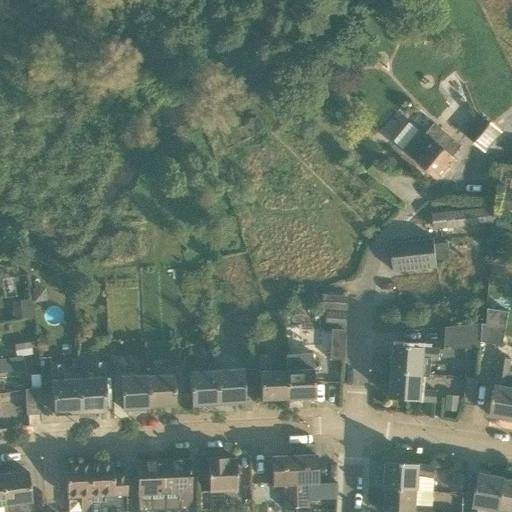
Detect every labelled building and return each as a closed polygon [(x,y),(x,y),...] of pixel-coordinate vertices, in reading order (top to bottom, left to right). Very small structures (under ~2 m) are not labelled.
[(466,133),(486,150),(501,132),(481,115),(466,133)] [(417,161),(416,161),(438,179),(456,158),(453,156),(462,146),(435,123),(425,135),(410,122),(394,141),(404,149),(403,149),(417,161)] [(511,193),(505,192),(502,208),(511,210),(511,193)] [(492,207),(454,212),(434,214),(436,229),(494,223),(492,207)] [(449,241),(435,243),(434,239),(391,244),(394,272),(437,267),(436,261),(450,259),(449,241)] [(322,296),(321,309),(346,310),(347,297),(322,296)] [(27,302),(12,305),(14,319),(29,317),(27,302)] [(509,312),(489,308),(488,308),(487,323),(484,323),(482,324),(481,342),(482,342),(500,345),(503,346),(503,345),(509,312)] [(326,312),(325,324),(345,326),(346,313),(326,312)] [(481,342),(482,324),(482,323),(466,325),(446,327),(444,347),(455,348),(480,350),(481,342)] [(343,360),(345,330),(331,329),(329,359),(343,360)] [(395,345),(393,372),(422,374),(423,358),(440,360),(440,349),(395,345)] [(302,370),(286,371),(287,399),(314,398),(312,353),(301,353),(302,370)] [(22,367),(35,365),(34,355),(32,355),(14,357),(0,359),(0,373),(23,371),(22,367)] [(287,399),(286,371),(270,371),(269,355),(259,355),(260,400),(287,399)] [(511,359),(501,357),(490,416),(511,420),(511,370),(509,370),(511,359)] [(77,380),(79,412),(105,410),(102,362),(92,363),(93,379),(77,380)] [(79,412),(77,380),(62,381),(61,365),(50,365),(53,413),(79,412)] [(216,372),(218,403),(244,401),(242,370),(216,372)] [(191,405),(218,403),(216,372),(189,373),(191,405)] [(421,390),(422,374),(393,372),(391,399),(437,402),(437,391),(421,390)] [(146,376),(148,407),(175,406),(173,374),(146,376)] [(122,409),(148,407),(146,376),(120,378),(122,409)] [(477,381),(478,378),(466,377),(464,404),(476,406),(478,381),(477,381)] [(26,415),(28,415),(41,414),(40,387),(25,389),(26,415)] [(446,395),(445,410),(458,411),(459,396),(446,395)] [(293,456),(296,508),(308,508),(307,484),(317,483),(316,455),(293,456)] [(283,509),(296,508),(293,456),(271,457),(272,485),(282,485),(283,509)] [(236,491),(237,491),(235,458),(207,459),(208,492),(223,491),(222,510),(235,510),(236,491)] [(178,506),(191,505),(189,460),(163,461),(164,493),(178,492),(178,506)] [(164,493),(163,461),(136,463),(138,511),(151,511),(150,494),(164,493)] [(418,475),(433,478),(435,467),(419,464),(388,462),(386,489),(417,491),(418,475)] [(126,475),(113,476),(112,464),(89,465),(90,511),(107,511),(107,507),(101,507),(101,502),(121,501),(121,495),(126,494),(126,475)] [(90,511),(89,465),(65,466),(67,497),(80,497),(80,511),(90,511)] [(32,511),(27,471),(1,474),(5,505),(5,511),(32,511)] [(450,492),(462,493),(464,473),(452,472),(450,492)] [(499,511),(500,510),(505,479),(479,475),(472,511),(499,511)] [(511,511),(511,480),(505,479),(500,510),(511,511)] [(434,491),(417,491),(386,489),(384,511),(432,511),(433,507),(434,491)]
